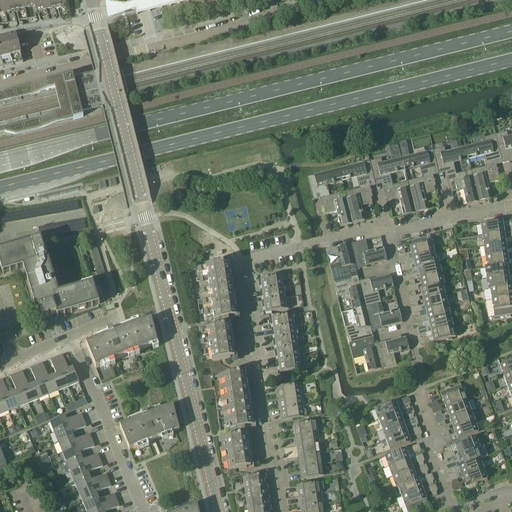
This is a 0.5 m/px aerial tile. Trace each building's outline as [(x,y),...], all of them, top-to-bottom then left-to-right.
[(72,24),(65,0),(0,0),(0,26),(40,17),(41,22),(43,21),(44,24),(34,27),(36,33),(72,24)] [(0,69),(23,64),(16,36),(0,39),(0,69)] [(84,77),(73,80),(72,76),(30,86),(32,95),(65,87),(71,111),(38,119),(40,128),(83,118),(82,114),(93,111),(90,102),(80,105),(76,91),(75,89),(87,86),(84,77)] [(511,137),(507,138),(505,134),(494,137),(499,155),(505,154),(507,161),(509,162),(511,161),(511,137)] [(474,146),(464,149),(467,161),(482,157),(485,168),(494,166),(495,164),(493,157),(499,155),(494,137),(484,139),(483,137),(472,140),(474,146)] [(396,145),(388,147),(389,153),(398,151),(396,145)] [(467,161),(464,149),(445,154),(444,149),(432,152),(436,165),(435,166),(436,170),(443,169),(445,176),(447,178),(456,176),(453,165),(467,161)] [(435,166),(436,165),(432,152),(401,160),(404,172),(419,168),(422,179),(430,177),(432,175),(430,167),(435,166)] [(404,172),(401,160),(381,165),(380,160),(369,163),(372,176),(373,181),(380,179),(382,188),(384,189),(392,187),(389,176),(404,172)] [(366,178),(372,176),(369,163),(338,171),(341,182),(355,179),(358,190),(367,188),(368,186),(366,178)] [(498,182),(496,174),(494,173),(485,175),(484,168),(470,172),(478,203),(491,200),(487,185),(498,182)] [(341,182),(338,171),(307,178),(310,192),(316,190),(318,198),(321,200),(329,198),(326,186),(341,182)] [(478,203),(470,172),(457,175),(458,181),(450,183),(449,185),(451,194),(462,191),(466,206),(478,203)] [(435,193),(433,184),(430,183),(422,185),(420,179),(407,182),(414,214),(427,211),(423,196),(435,193)] [(414,214),(407,182),(393,186),(395,192),(387,194),(385,196),(388,205),(399,202),(403,217),(414,214)] [(367,194),(359,196),(357,190),(344,193),(352,225),(364,222),(360,207),(371,204),(369,195),(367,194)] [(352,225),(344,193),(330,197),(331,203),(324,205),(323,207),(325,216),(335,213),(339,228),(352,225)] [(503,234),(502,223),(480,226),(481,237),(503,234)] [(505,245),(503,234),(481,237),(483,248),(505,245)] [(434,254),(429,237),(408,243),(412,259),(434,254)] [(358,258),(360,265),(363,267),(386,261),(383,249),(368,253),(365,241),(348,246),(352,259),(358,258)] [(54,278),(46,254),(45,254),(41,242),(32,245),(32,243),(0,252),(0,266),(3,275),(23,269),(28,286),(54,278)] [(507,255),(505,245),(483,248),(485,258),(507,255)] [(352,259),(348,246),(337,249),(340,264),(329,266),(333,283),(347,279),(345,273),(354,271),(355,269),(352,259)] [(436,264),(434,254),(412,259),(415,271),(417,270),(417,269),(436,264)] [(506,266),(508,266),(507,255),(485,258),(486,269),(506,266)] [(441,275),(438,263),(436,264),(417,269),(417,270),(420,280),(441,275)] [(236,318),(228,264),(197,268),(198,274),(206,273),(207,278),(199,280),(200,284),(207,283),(208,289),(200,290),(201,295),(209,294),(210,299),(202,300),(203,306),(211,304),(212,310),(204,311),(205,316),(213,315),(214,322),(215,328),(199,330),(200,335),(207,333),(208,339),(200,341),(201,346),(209,344),(210,350),(202,351),(203,356),(211,354),(212,362),(234,359),(228,320),(236,318)] [(508,277),(506,266),(486,269),(484,269),(486,280),(508,277)] [(442,286),(444,286),(441,275),(420,280),(422,290),(441,285),(442,286)] [(291,303),(290,297),(285,298),(284,292),(289,292),(289,287),(284,288),(283,282),(288,281),(287,276),(260,280),(265,314),(287,310),(286,303),(291,303)] [(380,304),(378,293),(393,289),(389,276),(366,282),(365,284),(367,292),(361,294),(364,308),(380,304)] [(509,286),(508,277),(486,280),(488,292),(490,291),(489,290),(509,287),(509,286)] [(99,306),(93,285),(59,295),(54,278),(28,286),(36,311),(38,310),(42,320),(56,316),(57,319),(99,306)] [(361,294),(359,285),(356,283),(349,285),(347,279),(333,283),(337,299),(348,296),(352,311),(364,308),(361,294)] [(444,296),(442,286),(441,285),(422,290),(420,290),(423,301),(444,296)] [(511,297),(511,291),(511,286),(509,286),(509,287),(489,290),(490,291),(491,301),(511,297)] [(447,307),(444,296),(423,301),(425,312),(447,307)] [(511,315),(511,297),(491,301),(494,318),(511,315)] [(368,321),(374,320),(376,328),(378,329),(401,323),(398,311),(383,315),(380,304),(364,308),(367,321),(368,321)] [(449,317),(447,307),(425,312),(428,322),(449,317)] [(368,321),(367,321),(364,308),(352,311),(356,326),(345,328),(349,345),(363,341),(361,335),(369,333),(370,330),(368,321)] [(306,362),(305,358),(300,359),(299,353),(305,352),(304,347),(298,347),(297,342),(303,341),(302,336),(297,337),(296,331),(301,331),(300,325),(295,326),(294,321),(299,320),(299,315),(271,319),(280,374),(302,370),(301,363),(306,362)] [(452,327),(449,317),(428,322),(431,333),(452,327)] [(157,345),(151,321),(114,336),(112,331),(106,333),(108,338),(85,347),(95,370),(157,345)] [(453,332),(452,327),(431,333),(433,344),(455,338),(458,337),(459,336),(458,332),(456,331),(453,332)] [(408,351),(405,338),(382,344),(380,347),(382,354),(377,356),(376,356),(380,370),(396,366),(394,355),(408,351)] [(377,356),(374,347),(372,345),(364,347),(363,341),(349,345),(353,361),(364,358),(368,373),(380,370),(376,356),(377,356)] [(78,384),(72,369),(68,371),(62,356),(56,358),(68,388),(78,384)] [(68,388),(56,358),(49,361),(56,376),(52,378),(58,392),(68,388)] [(511,374),(511,362),(499,367),(503,378),(511,374)] [(52,378),(48,379),(41,364),(36,366),(48,396),(58,392),(52,378)] [(48,396),(36,366),(30,369),(36,384),(32,385),(38,400),(48,396)] [(32,385),(28,387),(22,372),(16,375),(28,404),(38,400),(32,385)] [(252,427),(244,372),(216,376),(217,381),(222,380),(223,386),(218,387),(219,393),(223,392),(224,397),(219,398),(220,403),(225,402),(226,408),(221,409),(222,414),(227,413),(228,418),(223,419),(224,424),(228,423),(229,430),(230,430),(231,436),(218,438),(219,443),(223,442),(224,447),(220,448),(221,453),(225,453),(225,458),(222,459),(222,464),(226,464),(227,471),(250,467),(244,428),(252,427)] [(511,385),(511,374),(503,378),(507,388),(511,385)] [(28,404),(16,375),(9,377),(15,392),(12,394),(18,409),(28,404)] [(12,394),(8,396),(2,381),(0,381),(0,393),(8,413),(18,409),(12,394)] [(301,396),(299,385),(277,388),(278,399),(301,396)] [(467,402),(461,386),(440,393),(446,410),(467,402)] [(0,416),(8,413),(0,393),(0,416)] [(302,407),(301,396),(278,399),(280,410),(302,407)] [(470,412),(467,402),(446,410),(449,420),(470,412)] [(399,413),(395,403),(374,411),(378,421),(399,413)] [(178,431),(173,406),(147,417),(146,413),(140,416),(142,419),(119,429),(129,451),(178,431)] [(304,418),(302,407),(280,410),(281,421),(304,418)] [(474,422),(470,412),(449,420),(453,430),(474,422)] [(403,424),(399,413),(378,421),(382,431),(403,424)] [(84,422),(81,416),(66,422),(64,418),(49,424),(54,434),(84,422)] [(73,438),(71,434),(86,428),(84,422),(54,434),(58,444),(73,438)] [(317,433),(316,422),(293,426),(295,437),(317,433)] [(478,433),(474,422),(453,430),(457,441),(478,433)] [(406,434),(403,424),(382,431),(386,441),(406,434)] [(319,444),(317,433),(295,437),(296,447),(319,444)] [(410,444),(406,434),(386,441),(389,452),(410,444)] [(92,442),(89,436),(74,442),(73,438),(58,444),(62,454),(92,442)] [(477,450),(479,449),(475,438),(454,446),(458,456),(477,449),(477,450)] [(81,458),(79,453),(94,447),(92,442),(62,454),(66,464),(81,458)] [(320,455),(319,444),(296,447),(298,458),(320,455)] [(481,460),(477,450),(477,449),(458,456),(456,456),(460,467),(479,460),(479,461),(481,460)] [(409,461),(405,450),(384,458),(388,468),(409,461)] [(45,452),(38,455),(41,461),(47,458),(45,452)] [(322,465),(320,455),(298,458),(299,469),(322,465)] [(100,462),(97,456),(83,462),(81,458),(66,464),(62,465),(66,475),(70,474),(100,462)] [(479,461),(479,460),(460,467),(458,467),(462,478),(482,470),(479,461)] [(413,471),(409,461),(388,468),(392,478),(413,471)] [(89,478),(87,474),(102,468),(100,462),(70,474),(74,484),(89,478)] [(6,465),(0,467),(0,478),(10,475),(6,465)] [(324,476),(322,465),(299,469),(301,480),(324,476)] [(486,481),(482,470),(462,478),(466,488),(486,481)] [(416,480),(413,471),(392,478),(396,489),(398,488),(397,488),(416,481),(416,480)] [(108,482),(106,476),(91,482),(89,478),(74,484),(78,494),(108,482)] [(267,487),(265,476),(242,480),(244,491),(267,487)] [(422,490),(418,480),(416,480),(416,481),(397,488),(398,488),(401,498),(422,490)] [(97,498),(96,493),(111,487),(108,482),(78,494),(82,504),(97,498)] [(321,494),(319,483),(297,486),(298,498),(321,494)] [(269,498),(267,487),(244,491),(246,501),(269,498)] [(413,511),(428,507),(422,490),(401,498),(406,511),(413,511)] [(60,492),(54,494),(58,503),(63,500),(60,492)] [(322,505),(321,494),(298,498),(300,508),(322,505)] [(91,511),(116,502),(114,496),(99,502),(97,498),(82,504),(85,511),(91,511)] [(247,511),(270,509),(269,498),(246,501),(247,511)] [(107,511),(119,507),(116,502),(91,511),(107,511)]
